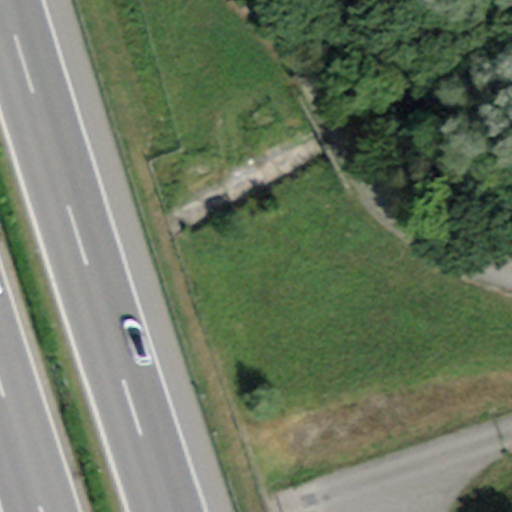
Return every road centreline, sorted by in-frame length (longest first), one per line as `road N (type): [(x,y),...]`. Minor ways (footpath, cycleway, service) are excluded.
road 1 (motorway): [(166,511),(1,0)]
road 2 (track): [(269,0),(381,203),(511,273)]
road 3 (track): [(511,443),(283,511)]
road 4 (motorway): [(0,392),(37,511)]
